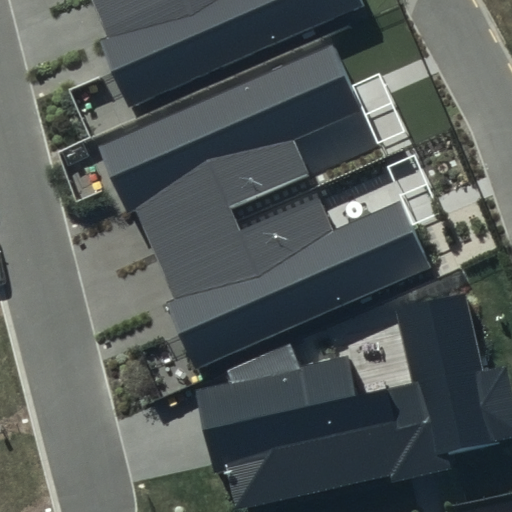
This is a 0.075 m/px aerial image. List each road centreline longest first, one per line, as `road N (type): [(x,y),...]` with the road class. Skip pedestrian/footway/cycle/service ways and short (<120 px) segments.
road 1 (residential): [(91,511),(0,144)]
road 2 (residential): [(511,151),(437,0)]
